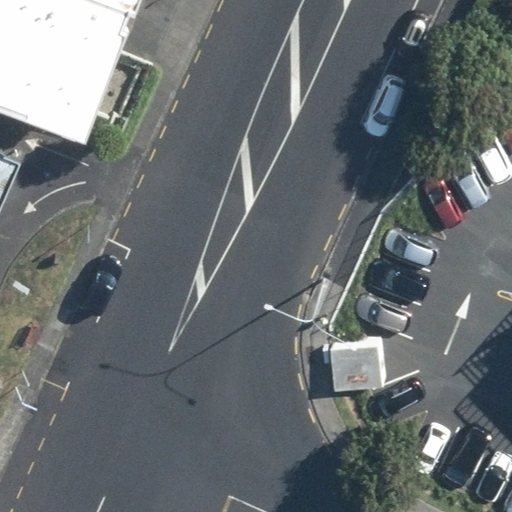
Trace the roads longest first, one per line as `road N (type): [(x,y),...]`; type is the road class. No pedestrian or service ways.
road 1 (tertiary): [(127,436),(301,73)]
road 2 (tertiary): [(127,436),(291,511)]
